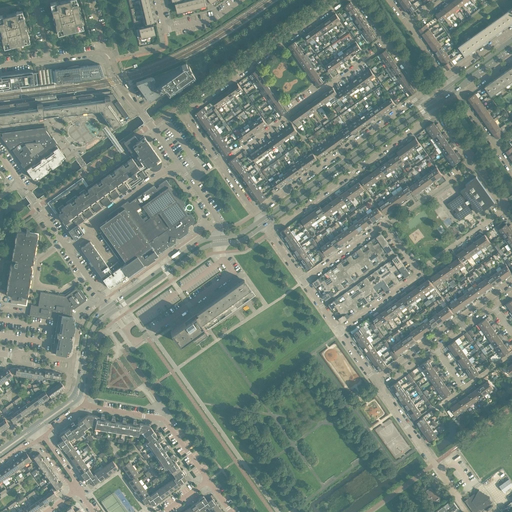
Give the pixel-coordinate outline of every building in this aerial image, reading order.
[(80,16),(81,15),(81,14),(80,13),(79,11),(80,10),(79,9),(78,8),(76,0),(65,0),(66,0),(60,2),(60,1),(50,3),(53,15),(54,15),(56,22),(55,22),(58,34),(68,31),(68,30),(70,30),(70,31),(83,28),(80,16)] [(154,21),(149,0),(138,0),(145,26),(138,28),(139,29),(140,35),(141,37),(155,34),(152,22),(154,21)] [(172,0),(173,1),(175,0),(175,3),(178,12),(197,8),(194,0),(186,0),(183,1),(182,0),(172,0)] [(412,5),(408,0),(402,5),(405,9),(412,5)] [(462,5),(458,0),(454,0),(453,1),(458,8),(462,5)] [(458,8),(453,1),(448,4),(454,11),(458,8)] [(354,6),(350,2),(344,6),(348,11),(354,6)] [(414,3),(412,5),(405,9),(409,14),(417,8),(414,3)] [(454,11),(448,4),(444,8),(450,15),(454,11)] [(351,15),(357,11),(354,6),(348,11),(351,15)] [(450,15),(444,8),(440,11),(445,18),(450,15)] [(511,22),(511,10),(511,9),(498,18),(504,26),(505,27),(511,22)] [(16,13),(11,14),(7,15),(6,14),(0,15),(0,27),(0,28),(2,36),(1,36),(4,47),(14,45),(14,44),(16,43),(16,44),(29,41),(27,29),(26,30),(24,22),(25,22),(22,10),(16,12),(16,13)] [(354,19),(360,15),(357,11),(351,15),(354,19)] [(445,18),(440,11),(435,15),(441,22),(445,18)] [(340,20),(336,13),(331,17),(335,23),(336,23),(340,20)] [(355,25),(363,19),(360,15),(354,19),(352,21),(355,25)] [(335,23),(331,17),(327,20),(333,28),(337,25),(336,23),(335,23)] [(492,37),(505,27),(504,26),(498,18),(485,27),(490,36),(491,35),(492,37)] [(360,28),(366,24),(363,19),(355,25),(358,30),(360,28)] [(333,28),(327,20),(322,23),(327,29),(326,29),(328,31),(333,28)] [(327,29),(322,23),(318,26),(322,32),(326,29),(327,29)] [(363,33),(369,28),(366,24),(360,28),(363,32),(363,33)] [(422,34),(429,29),(426,24),(419,29),(422,34)] [(322,32),(318,26),(313,29),(318,35),(319,38),(324,34),(322,32)] [(479,46),(492,37),(491,35),(490,36),(485,27),(472,37),(477,45),(478,45),(479,46)] [(364,38),(373,33),(369,28),(363,33),(363,32),(361,34),(364,38)] [(318,35),(313,29),(309,32),(313,39),(318,35)] [(425,38),(432,33),(429,29),(422,34),(425,38)] [(313,39),(309,32),(304,36),(309,42),(313,39)] [(368,43),(376,37),(373,33),(364,38),(368,43)] [(428,43),(435,38),(432,33),(425,38),(428,43)] [(465,56),(479,46),(478,45),(477,45),(472,37),(458,46),(465,56)] [(431,47),(439,42),(435,38),(428,43),(431,47)] [(298,46),(295,41),(288,46),(292,50),(298,46)] [(361,49),(357,43),(355,41),(351,44),(357,53),(361,49)] [(435,52),(442,46),(439,42),(431,47),(435,52)] [(357,53),(351,44),(346,48),(352,56),(357,53)] [(295,55),(301,50),(298,46),(292,50),(295,55)] [(438,56),(445,51),(442,46),(435,52),(438,56)] [(352,56),(346,48),(342,51),(343,53),(348,59),(352,56)] [(298,59),(304,55),(301,50),(295,55),(298,59)] [(381,59),(388,54),(385,50),(378,55),(381,59)] [(441,60),(448,55),(445,51),(438,56),(441,60)] [(301,64),(309,58),(306,53),(304,55),(298,59),(301,64)] [(348,59),(343,53),(339,56),(343,62),(348,59)] [(384,63),(391,58),(388,54),(381,59),(384,63)] [(444,65),(451,60),(448,55),(441,60),(444,65)] [(343,62),(339,56),(335,59),(339,65),(343,62)] [(304,68),(313,62),(309,58),(301,64),(304,68)] [(387,67),(394,62),(391,58),(384,63),(387,67)] [(339,65),(335,59),(330,62),(335,68),(339,65)] [(447,69),(455,64),(451,60),(444,65),(447,69)] [(307,72),(314,68),(316,67),(313,62),(304,68),(307,72)] [(335,68),(330,62),(326,65),(330,72),(335,68)] [(390,72),(397,66),(394,62),(387,67),(390,72)] [(136,82),(136,83),(149,100),(160,92),(159,91),(160,90),(163,90),(165,89),(168,94),(194,75),(190,69),(190,68),(188,65),(188,66),(186,63),(163,73),(152,77),(136,82)] [(62,69),(56,69),(55,70),(56,83),(82,80),(82,79),(104,76),(101,65),(100,65),(100,64),(99,64),(98,64),(88,65),(80,66),(80,65),(79,65),(79,64),(78,64),(77,64),(76,64),(61,67),(62,67),(62,69)] [(393,76),(400,70),(397,66),(390,72),(393,76)] [(511,80),(511,69),(511,67),(498,77),(504,86),(511,80)] [(311,77),(317,72),(314,68),(307,72),(311,77)] [(375,76),(370,68),(366,71),(365,72),(370,79),(375,76)] [(370,79),(365,72),(366,71),(364,69),(363,70),(364,72),(361,75),(366,82),(370,79)] [(259,74),(256,70),(249,75),(252,79),(259,74)] [(396,80),(403,75),(400,70),(393,76),(396,80)] [(0,90),(21,88),(21,86),(37,84),(36,71),(32,72),(32,71),(0,75),(0,76),(0,90)] [(320,77),(317,72),(311,77),(314,81),(320,77)] [(262,78),(259,74),(252,79),(255,83),(262,78)] [(362,85),(357,78),(358,77),(356,75),(354,76),(356,78),(353,80),(358,88),(359,89),(363,87),(362,85)] [(366,82),(361,75),(358,77),(357,78),(362,85),(366,82)] [(399,84),(406,79),(403,75),(396,80),(399,84)] [(325,79),(323,81),(320,77),(314,81),(317,86),(318,85),(320,87),(327,82),(325,79)] [(491,96),(504,86),(498,77),(484,86),(491,96)] [(265,82),(262,78),(255,83),(258,88),(265,82)] [(402,88),(409,83),(406,79),(399,84),(402,88)] [(354,91),(349,83),(348,80),(346,82),(348,84),(344,86),(350,94),(354,91)] [(353,80),(349,83),(354,91),(358,88),(353,80)] [(261,92),(268,86),(265,82),(258,88),(261,92)] [(237,83),(233,86),(238,93),(243,90),(237,83)] [(405,92),(412,87),(409,83),(402,88),(405,92)] [(233,86),(229,89),(234,96),(238,93),(233,86)] [(264,96),(271,91),(268,86),(261,92),(264,96)] [(345,97),(340,89),(341,89),(339,86),(338,88),(339,90),(336,92),(338,95),(339,97),(341,100),(345,97)] [(350,94),(344,86),(341,89),(340,89),(345,97),(347,99),(351,96),(349,94),(350,94)] [(338,95),(336,92),(333,87),(328,90),(334,98),(335,100),(339,97),(338,95)] [(408,97),(415,91),(412,87),(405,92),(408,97)] [(229,89),(225,92),(230,99),(234,96),(229,89)] [(334,98),(328,90),(324,93),(329,101),(332,99),(332,100),(333,100),(332,99),(334,98)] [(129,115),(116,97),(114,99),(112,96),(110,97),(109,95),(95,97),(95,94),(104,93),(104,95),(111,94),(111,91),(56,98),(56,99),(54,99),(54,104),(56,104),(57,106),(49,107),(50,115),(58,114),(58,115),(100,110),(114,129),(121,124),(120,122),(129,115)] [(267,100),(274,95),(271,91),(264,96),(267,100)] [(225,92),(221,95),(226,102),(230,99),(225,92)] [(329,101),(324,93),(320,96),(325,104),(329,101)] [(471,103),(478,98),(475,93),(468,98),(471,103)] [(221,95),(217,98),(222,105),(226,102),(221,95)] [(270,104),(277,99),(274,95),(267,100),(270,104)] [(325,104),(320,96),(316,99),(321,107),(325,104)] [(217,98),(212,101),(217,108),(222,105),(217,98)] [(396,105),(391,98),(386,101),(392,108),(396,105)] [(474,107),(481,102),(478,98),(471,103),(474,107)] [(273,108),(280,103),(277,99),(270,104),(273,108)] [(321,107),(316,99),(312,102),(317,110),(321,107)] [(50,115),(49,107),(43,108),(42,102),(36,103),(35,100),(0,105),(0,122),(44,117),(44,116),(50,115)] [(392,108),(386,101),(382,104),(387,111),(392,108)] [(317,110),(312,102),(308,105),(313,113),(317,110)] [(477,112),(485,106),(481,102),(474,107),(477,112)] [(276,113),(283,107),(280,103),(273,108),(276,113)] [(387,111),(382,104),(378,107),(383,114),(387,111)] [(313,113),(308,105),(303,108),(309,116),(313,113)] [(480,116),(488,111),(485,106),(477,112),(480,116)] [(204,107),(195,114),(198,118),(205,113),(207,111),(204,107)] [(277,118),(286,112),(283,107),(276,113),(277,115),(276,116),(277,118)] [(383,114),(378,107),(374,110),(378,115),(377,116),(379,118),(383,114)] [(309,116),(303,108),(299,111),(304,119),(309,116)] [(378,115),(374,110),(373,108),(368,111),(374,118),(377,116),(378,115)] [(304,119),(299,111),(295,114),(300,122),(304,119)] [(374,118),(368,111),(364,114),(369,121),(374,118)] [(484,120),(491,115),(488,111),(480,116),(484,120)] [(205,113),(198,118),(201,122),(208,117),(205,113)] [(302,124),(300,122),(295,114),(291,117),(298,127),(302,124)] [(369,121),(364,114),(360,117),(365,124),(369,121)] [(487,125),(494,120),(491,115),(484,120),(487,125)] [(208,117),(201,122),(204,126),(211,121),(208,117)] [(267,124),(262,117),(257,120),(263,128),(267,124)] [(365,124),(360,117),(356,120),(361,127),(365,124)] [(263,128),(257,120),(253,123),(259,131),(263,128)] [(361,127),(356,120),(352,123),(357,130),(361,127)] [(490,129),(497,124),(494,120),(487,125),(490,129)] [(211,121),(204,126),(207,130),(214,125),(211,121)] [(429,133),(440,125),(438,123),(436,124),(437,125),(436,126),(433,122),(425,128),(429,133)] [(259,131),(253,123),(249,126),(254,134),(259,131)] [(357,130),(352,123),(348,126),(353,133),(357,130)] [(254,134),(249,126),(248,124),(244,127),(245,129),(250,136),(254,134)] [(293,134),(288,127),(288,126),(287,124),(285,125),(287,128),(283,130),(289,137),(293,134)] [(292,124),(288,126),(288,127),(293,134),(297,131),(292,124)] [(353,133),(348,126),(347,126),(346,124),(342,127),(343,129),(349,136),(353,133)] [(493,134),(500,129),(497,124),(490,129),(493,134)] [(214,125),(207,130),(210,135),(217,129),(214,125)] [(440,132),(439,129),(438,129),(439,128),(439,129),(441,127),(440,125),(429,133),(432,138),(440,132)] [(2,133),(0,134),(10,149),(20,142),(35,140),(36,142),(22,143),(18,146),(17,146),(12,149),(24,166),(56,144),(57,143),(53,137),(51,138),(46,130),(45,127),(2,133)] [(217,129),(210,135),(213,139),(220,134),(217,129)] [(250,136),(245,129),(241,132),(246,139),(250,136)] [(349,136),(343,129),(339,132),(344,139),(349,136)] [(496,138),(504,133),(500,129),(493,134),(496,138)] [(284,140),(279,133),(280,132),(278,130),(277,131),(278,134),(275,136),(280,143),(284,140)] [(283,130),(280,132),(279,133),(284,140),(289,137),(283,130)] [(246,139),(241,132),(237,135),(242,143),(246,139)] [(344,139),(339,132),(335,135),(340,142),(344,139)] [(435,142),(446,134),(445,132),(443,134),(443,135),(440,132),(432,138),(435,142)] [(220,134),(213,139),(216,143),(223,138),(220,134)] [(447,141),(445,139),(445,138),(445,137),(446,138),(448,137),(446,134),(435,142),(439,147),(447,141)] [(160,159),(151,145),(144,137),(139,141),(135,135),(134,135),(124,142),(124,143),(139,164),(141,162),(142,165),(145,163),(148,167),(149,168),(150,169),(151,170),(152,170),(154,170),(155,170),(156,170),(157,170),(158,169),(159,168),(160,167),(161,166),(161,165),(161,164),(161,162),(161,161),(161,160),(160,159)] [(340,142),(335,135),(331,138),(336,145),(340,142)] [(276,146),(271,139),(272,138),(270,136),(268,137),(270,140),(267,142),(272,149),(276,146)] [(280,143),(275,136),(272,138),(271,139),(276,146),(280,143)] [(421,145),(415,137),(412,139),(411,138),(409,139),(416,149),(421,145)] [(223,138),(216,143),(219,147),(226,142),(223,138)] [(332,148),(327,141),(325,138),(321,141),(323,144),(328,151),(332,148)] [(336,145),(331,138),(327,141),(332,148),(336,145)] [(416,149),(409,139),(408,140),(409,142),(406,144),(411,152),(416,149)] [(442,151),(453,144),(451,141),(449,143),(450,144),(449,144),(447,141),(439,147),(442,151)] [(226,142),(219,147),(221,151),(229,146),(226,142)] [(268,152),(263,145),(263,144),(262,142),(260,143),(262,146),(258,148),(264,155),(268,152)] [(267,142),(263,144),(263,145),(268,152),(272,149),(267,142)] [(56,144),(24,166),(23,167),(25,169),(28,167),(29,168),(26,169),(33,178),(37,175),(39,177),(48,171),(48,170),(52,167),(52,168),(61,162),(60,159),(64,156),(56,144)] [(328,151),(323,144),(318,147),(324,154),(328,151)] [(411,152),(406,144),(402,146),(402,145),(400,146),(407,155),(411,152)] [(454,150),(452,148),(451,147),(452,147),(453,147),(455,146),(453,144),(442,151),(445,156),(454,150)] [(229,146),(221,151),(225,156),(232,150),(229,146)] [(407,155),(400,146),(399,147),(399,148),(396,151),(398,154),(398,153),(402,159),(402,158),(407,155)] [(324,154),(318,147),(314,150),(319,157),(324,154)] [(261,161),(254,151),(255,150),(253,148),(252,149),(253,151),(250,154),(257,164),(261,161)] [(258,148),(255,150),(254,151),(261,161),(265,158),(264,155),(258,148)] [(449,161),(460,153),(458,151),(456,152),(457,153),(456,154),(454,150),(445,156),(449,161)] [(317,159),(312,152),(307,155),(313,162),(317,159)] [(404,161),(402,158),(402,159),(398,153),(398,154),(395,156),(395,155),(395,154),(394,152),(392,154),(400,165),(404,161)] [(460,160),(458,157),(458,156),(459,156),(459,157),(461,155),(460,153),(449,161),(452,166),(460,160)] [(400,165),(392,154),(389,156),(391,157),(392,157),(392,158),(389,160),(395,168),(400,165)] [(313,162),(307,155),(303,158),(308,165),(313,162)] [(236,156),(229,161),(232,166),(239,161),(236,156)] [(78,224),(114,198),(139,180),(138,178),(139,177),(138,176),(137,177),(137,175),(139,174),(142,178),(145,175),(142,170),(140,172),(140,169),(132,157),(127,161),(128,162),(124,165),(123,164),(114,170),(114,171),(110,174),(110,173),(101,180),(101,181),(97,184),(97,183),(88,189),(82,181),(51,203),(70,229),(68,230),(75,239),(84,233),(78,224)] [(308,165),(303,158),(299,161),(304,168),(308,165)] [(395,168),(389,160),(386,162),(385,161),(386,161),(385,159),(383,161),(390,171),(392,174),(397,171),(395,168)] [(239,161),(232,166),(235,170),(242,165),(239,161)] [(291,167),(296,174),(300,171),(295,164),(293,161),(289,164),(291,167)] [(304,168),(299,161),(295,164),(300,171),(304,168)] [(390,171),(383,161),(380,162),(382,164),(382,163),(383,164),(380,167),(386,175),(390,171)] [(242,165),(235,170),(238,174),(245,169),(242,165)] [(386,175),(380,167),(377,169),(376,168),(377,168),(375,166),(373,167),(381,178),(386,175)] [(296,174),(291,167),(286,170),(288,172),(292,177),(296,174)] [(381,178),(373,167),(371,169),(372,171),(373,170),(374,171),(370,173),(376,181),(381,178)] [(442,175),(437,167),(432,171),(438,180),(440,179),(439,178),(442,175)] [(245,169),(238,174),(241,178),(248,173),(245,169)] [(438,180),(432,171),(427,174),(433,182),(436,180),(437,181),(438,180)] [(292,177),(288,172),(284,174),(289,182),(293,179),(292,177)] [(376,181),(370,173),(367,176),(367,175),(367,174),(366,172),(364,174),(372,185),(376,181)] [(248,173),(241,178),(244,182),(251,177),(248,173)] [(289,182),(284,174),(280,177),(285,185),(289,182)] [(372,185),(364,174),(362,176),(363,177),(364,177),(364,178),(361,180),(367,188),(372,185)] [(433,182),(427,174),(423,177),(429,187),(431,185),(430,184),(433,182)] [(495,202),(476,176),(466,184),(467,186),(461,190),(464,195),(462,196),(461,194),(447,204),(452,211),(455,209),(456,212),(454,213),(459,220),(472,211),(471,209),(473,208),(476,212),(483,208),(484,210),(495,202)] [(251,177),(244,182),(247,187),(254,181),(251,177)] [(285,185),(280,177),(275,180),(281,188),(285,185)] [(429,187),(423,177),(418,181),(424,189),(427,186),(428,188),(429,187)] [(193,222),(194,219),(191,215),(188,214),(182,206),(186,204),(181,198),(178,197),(170,185),(166,180),(158,185),(161,189),(158,191),(154,185),(129,203),(127,201),(108,215),(110,218),(100,225),(105,232),(101,235),(118,258),(121,256),(126,263),(151,246),(157,254),(169,245),(170,246),(173,244),(173,242),(174,237),(179,238),(187,233),(188,226),(193,222)] [(281,188),(275,180),(271,184),(276,191),(281,188)] [(254,181),(247,187),(250,191),(257,186),(254,181)] [(365,190),(359,182),(355,184),(355,183),(356,183),(354,181),(352,182),(360,193),(365,190)] [(424,189),(418,181),(413,184),(420,193),(421,192),(421,191),(424,189)] [(360,193),(352,182),(350,184),(351,186),(352,185),(352,186),(349,188),(355,197),(360,193)] [(420,193),(413,184),(409,187),(413,193),(413,194),(414,196),(418,193),(418,194),(420,193)] [(413,193),(409,187),(407,185),(403,189),(409,198),(411,197),(410,196),(413,194),(413,193)] [(257,186),(250,191),(253,195),(260,190),(257,186)] [(355,197),(349,188),(346,191),(345,190),(346,189),(345,187),(343,189),(350,200),(355,197)] [(350,200),(343,189),(340,191),(342,193),(343,192),(343,193),(340,195),(346,203),(350,200)] [(409,198),(403,189),(398,192),(404,200),(407,198),(408,199),(409,198)] [(260,190),(253,195),(256,199),(263,194),(260,190)] [(404,200),(398,192),(393,195),(400,205),(401,203),(400,202),(404,200)] [(263,194),(256,199),(259,203),(266,198),(263,194)] [(346,203),(340,195),(337,197),(336,197),(337,196),(336,194),(333,196),(341,207),(346,203)] [(400,205),(393,195),(389,199),(394,207),(397,205),(398,206),(400,205)] [(341,207),(333,196),(331,197),(332,199),(333,199),(334,199),(331,202),(336,210),(341,207)] [(394,207),(389,199),(384,202),(391,211),(392,210),(391,209),(394,207)] [(336,210),(331,202),(327,204),(327,203),(328,203),(326,201),(324,202),(332,213),(336,210)] [(332,213),(324,202),(322,204),(323,206),(324,205),(325,206),(322,208),(321,208),(325,214),(327,217),(332,213)] [(391,211),(384,202),(379,205),(385,214),(388,211),(389,212),(391,211)] [(325,214),(321,208),(322,208),(319,205),(316,208),(315,207),(314,208),(320,217),(325,214)] [(383,215),(377,207),(372,210),(379,220),(380,219),(379,218),(383,215)] [(320,217),(314,208),(312,209),(313,210),(310,212),(316,220),(320,217)] [(379,220),(372,210),(367,214),(373,222),(376,220),(377,221),(379,220)] [(316,220),(310,212),(307,214),(306,213),(305,214),(311,224),(316,220)] [(311,224),(305,214),(303,215),(304,217),(300,219),(306,227),(311,224)] [(373,222),(367,214),(363,217),(369,226),(371,225),(370,224),(373,222)] [(369,226),(363,217),(358,220),(364,229),(367,226),(368,227),(369,226)] [(364,229),(358,220),(353,224),(360,233),(362,232),(361,231),(364,229)] [(501,234),(511,226),(511,224),(509,226),(509,227),(508,227),(506,224),(504,225),(501,222),(496,226),(501,234)] [(360,233),(353,224),(349,227),(355,235),(358,233),(359,234),(360,233)] [(511,233),(511,232),(511,231),(510,230),(511,229),(511,230),(511,226),(501,234),(505,239),(511,233)] [(282,238),(291,231),(288,227),(279,232),(282,236),(281,236),(282,238)] [(355,235),(349,227),(344,230),(351,240),(352,239),(351,237),(355,235)] [(26,304),(28,291),(27,291),(28,286),(29,286),(30,277),(31,272),(32,267),(30,267),(31,262),(33,263),(33,258),(34,253),(36,244),(35,244),(36,238),(37,239),(37,234),(29,232),(29,229),(24,228),(23,231),(17,230),(16,235),(17,235),(16,240),(15,240),(14,249),(13,255),(12,259),(15,260),(14,261),(13,263),(14,263),(14,264),(11,264),(10,268),(11,268),(10,274),(10,273),(8,282),(9,283),(8,288),(7,288),(7,291),(0,289),(0,298),(2,299),(4,301),(6,302),(8,300),(9,299),(11,300),(10,303),(11,303),(17,304),(17,303),(26,304)] [(351,240),(344,230),(339,234),(345,242),(348,240),(349,241),(351,240)] [(286,242),(294,236),(291,231),(282,238),(283,239),(284,239),(286,242)] [(387,242),(381,233),(379,234),(380,234),(376,237),(377,238),(378,238),(380,241),(375,245),(374,244),(373,245),(377,250),(387,242)] [(490,242),(485,234),(481,237),(481,236),(481,235),(480,233),(478,235),(485,246),(490,242)] [(345,242),(339,234),(335,237),(341,246),(343,245),(342,244),(345,242)] [(485,246),(478,235),(475,237),(477,239),(478,238),(478,239),(475,241),(481,249),(485,246)] [(288,247),(298,241),(294,236),(286,242),(289,245),(287,246),(288,247)] [(341,246),(335,237),(330,240),(336,248),(339,246),(340,247),(341,246)] [(336,248),(330,240),(326,244),(332,253),(334,252),(333,251),(336,248)] [(481,249),(475,241),(472,243),(471,242),(472,242),(471,240),(468,242),(476,252),(481,249)] [(109,267),(106,264),(90,241),(81,248),(109,288),(125,276),(127,275),(118,261),(109,267)] [(293,251),(301,245),(298,241),(288,247),(290,249),(291,248),(293,251)] [(377,250),(373,245),(372,242),(371,241),(366,244),(367,245),(368,246),(370,248),(365,252),(364,252),(367,257),(377,250)] [(394,252),(387,242),(377,250),(380,255),(381,254),(380,253),(386,249),(388,252),(388,253),(389,255),(392,252),(394,252)] [(476,252),(468,242),(466,243),(468,245),(469,245),(466,248),(472,256),(476,252)] [(332,253),(326,244),(321,247),(326,255),(330,253),(331,254),(332,253)] [(295,257),(304,250),(301,245),(293,251),(295,254),(294,255),(295,257)] [(121,256),(118,258),(119,260),(118,261),(127,275),(128,276),(140,268),(141,268),(145,265),(145,264),(147,262),(147,263),(147,262),(149,261),(149,262),(158,256),(157,254),(151,246),(126,263),(121,256)] [(472,256),(466,248),(463,250),(462,249),(463,249),(461,247),(459,248),(467,259),(472,256)] [(367,257),(364,252),(362,249),(361,248),(356,251),(357,253),(358,253),(360,255),(355,260),(354,259),(357,264),(367,257)] [(467,259),(459,248),(457,250),(458,252),(459,251),(460,252),(456,254),(458,257),(459,257),(462,262),(463,262),(467,259)] [(300,260),(308,255),(304,250),(295,257),(296,258),(297,257),(300,260)] [(382,257),(380,255),(377,250),(367,257),(370,262),(371,261),(370,261),(376,256),(378,259),(378,260),(379,262),(383,259),(382,257)] [(302,266),(311,259),(308,255),(300,260),(302,264),(301,264),(302,266)] [(354,259),(352,256),(351,255),(346,258),(347,260),(348,260),(350,263),(345,267),(344,266),(347,271),(357,264),(354,259)] [(403,265),(396,256),(395,256),(395,257),(392,259),(393,261),(394,261),(396,263),(391,268),(390,267),(390,266),(391,264),(390,263),(389,263),(387,264),(393,272),(403,265)] [(462,262),(459,257),(458,257),(455,260),(455,259),(456,258),(454,256),(452,258),(460,269),(465,265),(463,262),(462,262)] [(372,264),(370,262),(367,257),(357,264),(360,269),(361,269),(360,268),(366,264),(368,266),(368,267),(369,269),(373,266),(372,264)] [(460,269),(452,258),(450,259),(451,261),(452,261),(453,262),(449,264),(455,272),(460,269)] [(306,270),(314,264),(311,259),(302,266),(303,267),(304,266),(306,270)] [(347,271),(344,266),(342,264),(341,262),(336,265),(337,267),(338,267),(340,270),(335,274),(334,273),(337,278),(347,271)] [(393,272),(387,264),(386,263),(382,266),(383,268),(384,268),(386,271),(381,275),(380,274),(379,274),(383,279),(393,272)] [(455,272),(449,264),(446,266),(445,265),(446,265),(445,263),(443,264),(450,275),(455,272)] [(362,272),(360,269),(357,264),(347,271),(350,276),(351,276),(350,275),(356,271),(358,273),(358,274),(359,276),(363,273),(362,272)] [(450,275),(443,264),(440,266),(442,268),(443,267),(443,268),(440,271),(446,279),(450,275)] [(409,274),(403,265),(393,272),(396,277),(397,276),(396,276),(402,272),(404,274),(404,275),(405,277),(408,275),(409,274)] [(511,273),(511,272),(506,265),(502,268),(508,278),(510,277),(509,275),(511,273)] [(508,278),(502,268),(497,272),(503,280),(506,278),(507,279),(508,278)] [(334,273),(332,271),(331,269),(326,272),(327,274),(328,274),(330,277),(325,281),(324,280),(327,285),(337,278),(334,273)] [(446,279),(440,271),(437,273),(436,272),(437,271),(436,269),(433,271),(441,282),(446,279)] [(383,279),(379,274),(378,272),(376,270),(372,273),(373,275),(374,275),(376,278),(370,282),(370,281),(369,281),(373,286),(383,279)] [(352,278),(350,276),(347,271),(337,278),(341,283),(340,282),(346,278),(348,280),(348,282),(349,283),(353,280),(352,278)] [(441,282),(433,271),(431,273),(432,275),(433,274),(434,275),(430,277),(436,285),(441,282)] [(399,281),(396,277),(393,272),(383,279),(386,284),(387,284),(386,283),(392,279),(394,281),(394,282),(395,284),(399,281)] [(503,280),(497,272),(492,275),(499,284),(500,283),(500,282),(503,280)] [(499,284),(492,275),(488,278),(493,285),(493,286),(493,287),(497,284),(497,285),(499,284)] [(327,285),(324,280),(322,278),(321,276),(313,282),(313,281),(312,282),(316,286),(317,285),(318,284),(319,283),(323,288),(322,288),(322,289),(327,285)] [(369,281),(368,279),(367,277),(362,280),(363,282),(364,282),(366,285),(360,289),(360,288),(359,288),(363,293),(373,286),(369,281)] [(493,285),(488,278),(487,277),(482,281),(489,290),(490,289),(490,288),(493,286),(493,285)] [(342,285),(341,283),(337,278),(327,285),(331,290),(331,289),(336,285),(338,288),(338,289),(339,290),(344,287),(342,285)] [(434,287),(428,279),(425,281),(424,281),(425,280),(424,278),(421,280),(429,290),(434,287)] [(244,279),(202,308),(171,330),(180,342),(191,334),(194,339),(206,330),(201,323),(203,321),(208,329),(220,320),(217,316),(223,312),(225,316),(232,312),(229,308),(234,304),(237,308),(244,303),(241,299),(246,296),(249,299),(255,295),(244,279)] [(388,287),(386,284),(383,279),(373,286),(376,291),(377,291),(376,290),(382,286),(384,288),(384,290),(385,291),(389,288),(388,287)] [(429,290),(421,280),(419,281),(421,283),(422,283),(419,286),(425,294),(429,290)] [(489,290),(482,281),(478,284),(484,292),(487,290),(487,291),(489,290)] [(363,293),(359,288),(358,286),(357,284),(352,287),(353,289),(354,289),(356,292),(351,296),(350,295),(349,295),(353,300),(363,293)] [(484,292),(478,284),(473,287),(480,297),(481,295),(480,294),(484,292)] [(333,293),(331,290),(327,285),(322,289),(320,290),(319,288),(318,289),(321,294),(325,291),(327,294),(325,295),(324,295),(322,296),(325,300),(326,300),(334,294),(333,293)] [(425,294),(419,286),(416,288),(415,287),(416,287),(414,285),(412,286),(420,297),(425,294)] [(38,306),(31,305),(29,316),(57,320),(58,314),(62,315),(69,316),(71,308),(74,308),(87,299),(78,286),(65,296),(40,292),(38,306)] [(378,294),(376,291),(373,286),(363,293),(368,301),(371,299),(368,296),(372,293),(374,296),(374,297),(375,298),(379,295),(378,294)] [(420,297),(412,286),(410,288),(411,290),(412,289),(413,290),(409,292),(415,300),(420,297)] [(480,297),(473,287),(468,291),(474,299),(477,297),(478,298),(480,297)] [(349,295),(348,293),(347,291),(342,295),(343,296),(344,296),(346,299),(341,303),(340,302),(339,303),(343,308),(353,300),(349,295)] [(415,300),(409,292),(406,295),(406,294),(407,293),(405,291),(403,293),(411,304),(415,300)] [(474,299),(468,291),(464,294),(470,303),(472,302),(471,301),(474,299)] [(368,301),(363,293),(353,300),(356,305),(357,305),(356,304),(362,300),(364,303),(364,304),(365,306),(369,302),(368,301)] [(411,304),(403,293),(401,295),(402,296),(403,296),(403,297),(400,299),(406,307),(411,304)] [(470,303),(464,294),(459,297),(465,305),(468,303),(469,304),(470,303)] [(465,305),(459,297),(454,301),(461,310),(463,309),(462,308),(465,305)] [(406,307),(400,299),(397,301),(396,300),(397,300),(396,298),(393,300),(401,310),(406,307)] [(339,303),(338,300),(337,299),(329,304),(328,304),(332,309),(333,308),(333,306),(335,305),(339,310),(338,311),(343,308),(339,303)] [(358,308),(356,305),(353,300),(343,308),(346,312),(347,312),(346,311),(352,307),(354,310),(354,311),(355,313),(359,310),(358,308)] [(401,310),(393,300),(391,301),(393,303),(394,303),(391,306),(397,314),(401,310)] [(461,310),(454,301),(450,304),(455,312),(459,310),(460,311),(461,310)] [(397,314),(391,306),(388,308),(387,307),(388,307),(386,305),(384,306),(392,317),(397,314)] [(392,317),(384,306),(382,308),(383,310),(384,309),(385,310),(382,312),(387,320),(392,317)] [(453,314),(447,306),(443,309),(449,318),(451,317),(450,316),(453,314)] [(348,315),(346,312),(343,308),(338,311),(339,312),(339,311),(343,316),(341,317),(340,317),(339,315),(337,316),(338,318),(341,323),(342,322),(349,317),(348,315)] [(449,318),(443,309),(438,313),(444,321),(447,318),(448,319),(449,318)] [(377,311),(375,313),(383,324),(387,320),(382,312),(378,315),(378,314),(379,313),(377,311)] [(378,327),(383,324),(375,313),(373,315),(374,316),(375,316),(375,317),(372,319),(378,327)] [(444,321),(438,313),(433,316),(440,325),(441,324),(441,323),(444,321)] [(69,316),(62,315),(58,314),(57,320),(53,349),(51,349),(50,352),(66,355),(67,349),(70,350),(72,339),(71,339),(72,334),(73,334),(75,323),(72,322),(73,317),(69,316)] [(440,325),(433,316),(429,319),(434,327),(438,325),(438,326),(440,325)] [(478,324),(481,329),(489,323),(487,320),(488,319),(488,320),(490,319),(488,316),(478,324)] [(429,319),(424,322),(431,332),(432,331),(431,329),(434,327),(429,319)] [(424,322),(419,326),(425,334),(428,332),(429,333),(431,332),(424,322)] [(489,323),(481,329),(484,334),(495,326),(494,324),(492,325),(492,326),(491,326),(489,323)] [(425,334),(419,326),(415,329),(421,338),(423,337),(422,336),(425,334)] [(495,326),(484,334),(488,338),(496,332),(493,329),(494,329),(495,329),(497,328),(495,326)] [(353,338),(354,339),(364,333),(360,328),(352,334),(354,337),(353,338)] [(421,338),(415,329),(410,333),(410,334),(411,333),(416,341),(416,340),(419,338),(420,339),(421,338)] [(498,336),(496,332),(488,338),(491,343),(502,335),(500,333),(498,334),(499,335),(498,336)] [(364,333),(354,339),(355,341),(356,340),(359,343),(367,337),(364,333)] [(416,341),(411,333),(410,334),(406,337),(413,346),(414,345),(413,344),(417,341),(416,340),(416,341)] [(502,335),(491,343),(494,348),(502,342),(500,338),(501,338),(502,339),(503,337),(502,335)] [(367,337),(359,343),(361,346),(360,347),(361,349),(370,342),(367,337)] [(413,346),(406,337),(401,340),(407,348),(410,346),(411,347),(413,346)] [(407,348),(401,340),(397,343),(403,353),(405,352),(404,350),(407,348)] [(448,348),(451,351),(459,345),(455,340),(446,347),(447,348),(448,348)] [(370,342),(361,349),(362,350),(363,349),(365,353),(373,347),(370,342)] [(502,342),(494,348),(498,352),(508,344),(507,342),(505,343),(506,344),(505,345),(502,342)] [(403,353),(397,343),(392,347),(398,355),(401,353),(402,354),(403,353)] [(508,344),(498,352),(501,357),(509,351),(507,348),(508,347),(508,348),(510,347),(508,344)] [(368,358),(377,351),(375,349),(377,348),(375,345),(373,347),(365,353),(368,356),(367,356),(368,358)] [(459,345),(451,351),(453,354),(452,355),(453,356),(462,350),(459,345)] [(462,350),(453,356),(454,358),(455,357),(457,360),(465,354),(462,350)] [(377,351),(368,358),(369,359),(370,359),(372,362),(380,356),(377,351)] [(374,367),(383,361),(386,359),(382,354),(380,356),(372,362),(374,365),(373,366),(374,367)] [(465,354),(457,360),(459,363),(458,364),(459,365),(469,359),(465,354)] [(419,366),(423,370),(431,365),(429,361),(430,361),(430,362),(432,360),(430,358),(419,366)] [(469,359),(459,365),(460,367),(462,366),(464,369),(472,363),(469,359)] [(383,361),(374,367),(375,369),(376,368),(379,371),(387,366),(383,361)] [(472,363),(464,369),(466,372),(465,373),(466,375),(475,368),(472,363)] [(431,365),(423,370),(426,375),(437,367),(435,365),(434,366),(434,367),(433,368),(431,365)] [(16,368),(12,367),(14,375),(21,376),(22,367),(20,366),(19,368),(16,367),(16,368)] [(5,370),(3,371),(8,379),(14,375),(12,367),(9,370),(8,369),(6,371),(5,370)] [(437,367),(426,375),(430,380),(438,374),(435,371),(436,370),(437,371),(439,370),(437,367)] [(475,368),(466,375),(467,376),(468,375),(471,379),(479,373),(475,368)] [(2,374),(0,375),(0,376),(4,382),(8,379),(3,371),(1,373),(2,374)] [(45,372),(43,372),(43,376),(44,376),(60,379),(61,373),(45,371),(45,372)] [(438,374),(430,380),(433,384),(444,377),(442,374),(440,376),(441,377),(440,377),(438,374)] [(444,377),(433,384),(436,389),(444,383),(442,380),(443,379),(443,380),(445,379),(444,377)] [(483,380),(481,381),(489,392),(494,389),(488,380),(485,383),(484,382),(485,381),(483,380)] [(391,388),(393,392),(401,386),(398,381),(389,388),(390,389),(391,388)] [(482,385),(478,387),(484,395),(488,392),(489,393),(490,392),(489,392),(481,381),(479,383),(480,385),(481,384),(482,385)] [(48,393),(47,394),(49,397),(50,396),(51,397),(65,388),(61,383),(48,393)] [(444,383),(436,389),(439,394),(450,386),(449,384),(447,385),(447,386),(444,383)] [(401,386),(393,392),(396,395),(394,396),(395,397),(405,390),(401,386)] [(450,386),(439,394),(443,398),(451,393),(449,389),(450,390),(452,388),(450,386)] [(474,386),(472,388),(480,399),(480,398),(484,395),(478,387),(475,390),(475,389),(475,388),(474,386)] [(472,392),(469,394),(475,402),(479,399),(480,400),(481,399),(480,398),(480,399),(472,388),(470,389),(471,391),(472,391),(472,392)] [(405,390),(395,397),(397,398),(398,398),(400,401),(408,395),(405,390)] [(45,391),(40,394),(45,401),(48,400),(47,399),(49,397),(47,394),(45,391)] [(465,393),(463,394),(470,405),(471,405),(475,402),(469,394),(466,396),(465,395),(466,395),(465,393)] [(40,394),(36,397),(40,403),(42,402),(43,403),(45,401),(40,394)] [(463,398),(460,400),(466,409),(470,406),(471,406),(471,405),(470,405),(463,394),(460,396),(462,398),(462,397),(463,398)] [(408,395),(400,401),(402,404),(401,405),(402,406),(411,400),(408,395)] [(36,397),(32,400),(37,408),(39,406),(38,405),(40,403),(36,397)] [(456,399),(453,401),(461,412),(462,412),(466,409),(460,400),(457,403),(456,402),(457,401),(456,399)] [(32,400),(27,404),(31,409),(34,408),(35,409),(37,408),(32,400)] [(411,400),(402,406),(403,408),(404,407),(407,410),(415,404),(411,400)] [(461,412),(461,413),(462,412),(461,412),(453,401),(451,403),(452,405),(453,404),(454,405),(450,407),(451,408),(454,413),(456,415),(461,412)] [(27,404),(23,407),(28,414),(30,412),(29,411),(31,409),(27,404)] [(415,404),(407,410),(409,413),(408,414),(409,416),(418,409),(415,404)] [(23,407),(18,410),(23,416),(25,414),(26,415),(28,414),(23,407)] [(418,409),(409,416),(410,417),(411,416),(413,420),(421,414),(418,409)] [(18,410),(14,413),(19,420),(21,419),(20,417),(23,416),(18,410)] [(17,422),(19,420),(14,413),(7,418),(10,421),(12,420),(14,422),(16,420),(17,422)] [(106,429),(107,420),(104,419),(104,417),(104,414),(101,414),(101,417),(97,416),(88,414),(82,418),(87,426),(92,423),(93,424),(95,425),(95,427),(106,429)] [(111,419),(110,420),(107,420),(106,429),(117,431),(118,422),(115,421),(115,419),(114,419),(115,416),(112,416),(111,419)] [(416,426),(417,428),(427,421),(423,416),(415,422),(417,425),(416,426)] [(123,417),(122,421),(122,420),(121,422),(118,422),(117,431),(127,432),(129,423),(126,423),(126,421),(125,421),(126,418),(123,417)] [(78,422),(79,424),(79,423),(83,429),(87,426),(82,418),(77,422),(78,422)] [(5,419),(0,423),(6,430),(8,428),(7,427),(9,425),(5,419)] [(139,423),(136,423),(136,420),(134,419),(133,422),(132,422),(132,424),(129,423),(127,432),(138,434),(139,432),(141,432),(142,423),(140,423),(139,423)] [(427,421),(417,428),(418,429),(420,428),(422,432),(430,426),(427,421)] [(83,429),(79,423),(79,424),(78,422),(75,424),(73,422),(71,424),(72,426),(69,428),(70,430),(74,435),(75,437),(85,431),(83,429)] [(149,424),(145,424),(142,423),(141,432),(143,431),(146,435),(153,430),(149,424)] [(430,426),(422,432),(424,435),(423,435),(424,437),(433,430),(430,426)] [(69,428),(63,432),(68,440),(74,435),(70,430),(69,428)] [(154,436),(156,435),(153,430),(146,435),(149,439),(149,440),(154,436)] [(433,430),(424,437),(425,438),(426,438),(429,441),(437,435),(433,430)] [(62,447),(65,451),(73,446),(68,440),(63,432),(57,436),(61,441),(57,443),(61,448),(62,447)] [(154,436),(149,440),(149,439),(147,441),(153,450),(161,445),(159,442),(160,441),(160,440),(162,439),(160,436),(158,438),(156,435),(154,436)] [(163,447),(161,445),(153,450),(160,459),(167,454),(165,451),(166,450),(166,449),(169,448),(167,445),(164,447),(164,446),(163,447)] [(73,446),(65,451),(68,456),(76,450),(73,446)] [(76,450),(68,456),(72,460),(79,455),(76,450)] [(24,456),(20,459),(24,465),(28,462),(30,464),(33,462),(31,459),(26,452),(23,455),(24,456)] [(34,457),(31,459),(33,462),(34,460),(37,465),(43,460),(40,456),(41,455),(39,453),(35,456),(34,457)] [(169,456),(167,454),(160,459),(166,468),(168,466),(173,462),(174,461),(172,458),(175,456),(173,454),(171,456),(170,455),(169,456)] [(79,455),(72,460),(75,465),(82,459),(79,455)] [(18,460),(15,462),(20,468),(24,465),(20,459),(19,457),(17,459),(18,460)] [(82,459),(75,465),(78,469),(85,464),(82,459)] [(43,460),(37,465),(39,467),(35,470),(37,472),(46,465),(43,460)] [(113,461),(108,464),(113,471),(118,468),(113,461)] [(122,466),(125,470),(132,465),(129,461),(122,466)] [(175,461),(174,461),(173,462),(168,466),(175,477),(174,478),(179,486),(186,481),(183,476),(186,473),(183,468),(181,470),(175,461)] [(12,462),(10,464),(15,471),(20,468),(15,462),(13,464),(12,462)] [(9,467),(7,468),(11,474),(15,471),(10,464),(8,465),(9,467)] [(85,464),(78,469),(81,473),(88,468),(85,464)] [(113,471),(108,464),(104,467),(109,474),(113,471)] [(44,474),(50,469),(46,465),(37,472),(38,474),(42,471),(44,474)] [(132,465),(125,470),(128,475),(136,470),(132,465)] [(109,474),(104,467),(99,470),(104,478),(109,474)] [(3,469),(1,470),(6,477),(11,474),(7,468),(4,470),(3,469)] [(88,468),(81,473),(84,478),(83,479),(86,483),(90,481),(93,486),(100,481),(95,473),(93,474),(88,468)] [(50,469),(44,474),(45,476),(41,479),(43,481),(53,474),(50,469)] [(104,478),(99,470),(95,473),(100,481),(104,478)] [(128,475),(131,479),(136,476),(139,474),(136,470),(128,475)] [(53,474),(43,481),(44,483),(48,480),(50,482),(56,478),(53,474)] [(131,479),(128,481),(131,486),(139,480),(136,476),(131,479)] [(58,488),(62,484),(60,482),(59,482),(56,478),(50,482),(53,487),(51,488),(53,491),(58,488)] [(179,486),(174,478),(169,481),(175,489),(179,486)] [(428,495),(432,499),(440,501),(441,493),(438,488),(435,490),(432,486),(433,485),(428,478),(426,480),(424,488),(429,494),(428,495)] [(139,480),(131,486),(135,490),(142,485),(139,480)] [(175,489),(169,481),(165,485),(170,492),(175,489)] [(142,485),(135,490),(138,495),(145,489),(142,485)] [(170,492),(165,485),(160,488),(166,495),(170,492)] [(58,497),(55,494),(53,491),(51,488),(49,490),(50,492),(46,495),(50,501),(54,498),(55,499),(58,497)] [(166,495),(160,488),(156,491),(161,498),(166,495)] [(145,489),(138,495),(141,499),(148,494),(145,489)] [(472,511),(478,511),(492,502),(489,500),(490,499),(489,497),(490,497),(489,497),(479,490),(477,494),(476,495),(474,494),(465,500),(472,511)] [(148,494),(141,499),(146,506),(151,503),(153,506),(158,503),(157,501),(161,498),(156,491),(150,495),(148,494)] [(46,495),(41,498),(46,505),(48,504),(48,503),(50,501),(46,495)] [(199,500),(195,503),(201,511),(207,506),(208,508),(216,502),(210,495),(206,499),(203,495),(198,499),(199,500)] [(41,498),(37,501),(41,507),(43,506),(44,507),(46,505),(41,498)] [(37,501),(32,504),(38,511),(40,510),(39,509),(41,507),(37,501)] [(216,502),(208,508),(211,511),(219,507),(216,502)] [(195,503),(191,506),(194,511),(198,511),(201,511),(195,503)] [(452,509),(448,503),(440,508),(440,509),(438,511),(438,510),(438,511),(451,511),(450,509),(452,509)]
